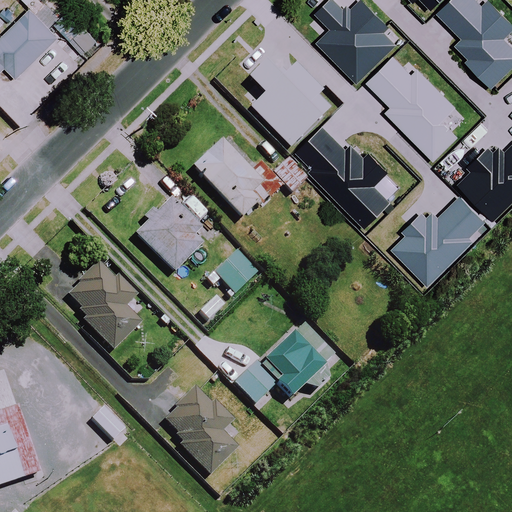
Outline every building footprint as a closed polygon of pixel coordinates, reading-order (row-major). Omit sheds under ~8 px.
[(110,33),(119,23),(95,0),(56,0),(42,15),(66,39),(71,33),(91,52),(96,47),(101,53),(116,38),(110,33)] [(358,0),(348,11),(336,0),(327,0),(317,11),(332,26),(317,40),(357,80),(396,42),(384,30),(390,24),(365,0),(358,0)] [(487,0),(483,4),(479,0),(449,0),(438,11),(462,36),(455,43),(469,56),(466,59),(492,84),(511,64),(511,44),(503,36),(511,26),(511,20),(491,0),(487,0)] [(58,38),(33,10),(0,40),(0,80),(5,87),(58,38)] [(412,72),(394,54),(368,80),(391,104),(385,110),(433,158),(456,135),(440,119),(455,104),(418,67),(412,72)] [(279,79),(262,62),(247,78),(263,94),(248,108),(288,148),(327,110),(314,98),(321,91),(294,64),(279,79)] [(347,148),(323,124),(297,150),(313,166),(309,170),(365,225),(390,200),(373,183),(387,170),(368,151),(363,156),(351,144),(347,148)] [(268,193),(221,141),(192,167),(240,220),(268,193)] [(472,169),(459,182),(494,217),(511,199),(511,143),(505,150),(498,143),(492,149),(488,145),(468,165),(472,169)] [(269,182),(279,192),(283,189),(289,196),(302,183),(282,162),(269,174),(273,178),(269,182)] [(405,234),(392,247),(427,283),(470,240),(467,237),(485,219),(460,194),(439,215),(432,208),(426,214),(421,210),(401,230),(405,234)] [(141,221),(146,225),(133,238),(171,275),(197,249),(189,242),(200,231),(170,201),(154,217),(149,213),(141,221)] [(254,277),(234,254),(211,275),(231,298),(254,277)] [(133,299),(97,264),(64,298),(84,318),(80,323),(111,354),(139,326),(122,310),(133,299)] [(331,361),(300,328),(257,369),(254,366),(232,386),(252,407),(272,388),(287,403),(304,387),(312,396),(327,381),(319,372),(331,361)] [(0,488),(37,475),(1,375),(0,375),(0,488)] [(214,407),(197,390),(163,423),(182,443),(177,448),(207,479),(235,452),(218,435),(230,424),(214,407)] [(287,412),(273,399),(259,413),(273,427),(287,412)] [(124,431),(102,408),(90,420),(112,442),(124,431)]
